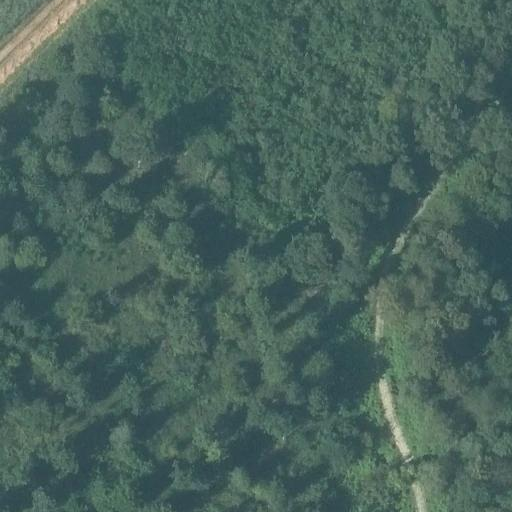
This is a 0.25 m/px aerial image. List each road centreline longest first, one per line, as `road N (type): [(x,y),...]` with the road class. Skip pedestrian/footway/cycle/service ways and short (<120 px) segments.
road 1 (track): [(413,511),(371,263),(511,78)]
road 2 (track): [(88,0),(0,87)]
